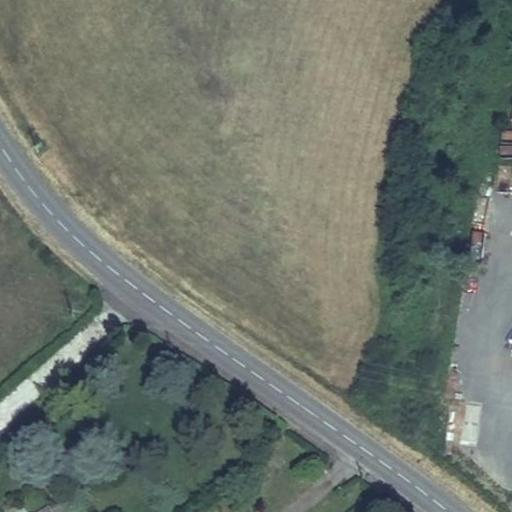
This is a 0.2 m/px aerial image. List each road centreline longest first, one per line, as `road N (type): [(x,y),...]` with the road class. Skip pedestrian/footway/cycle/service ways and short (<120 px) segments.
road 1 (tertiary): [(447,511),(89,252),(0,148)]
road 2 (unknown): [(0,418),(58,372),(134,288)]
